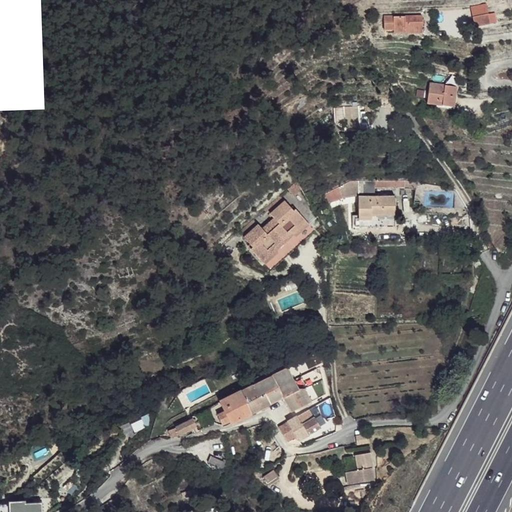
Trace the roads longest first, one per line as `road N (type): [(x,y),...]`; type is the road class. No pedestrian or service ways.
road 1 (residential): [(75,511),(141,452),(214,426),(263,417),(290,451),(350,428),(431,418),(462,391),(511,275)]
road 2 (motorway): [(511,366),(439,511)]
